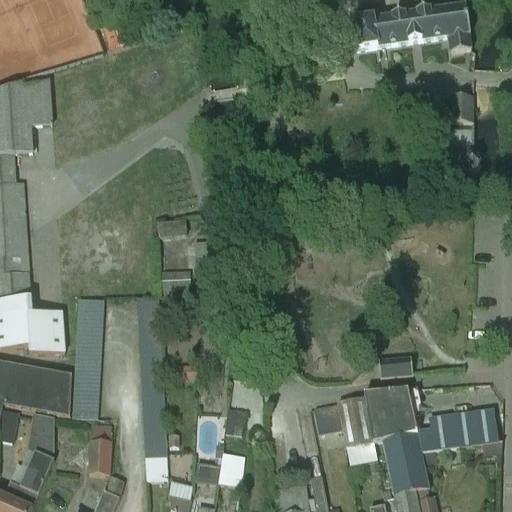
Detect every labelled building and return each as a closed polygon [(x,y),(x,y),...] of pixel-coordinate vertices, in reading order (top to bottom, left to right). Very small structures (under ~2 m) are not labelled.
[(468,45),(461,12),(369,25),(347,27),(352,62),(376,59),(446,49),(447,59),(469,57),(468,45)] [(0,96),(0,353),(35,351),(36,361),(68,359),(66,317),(38,319),(37,303),(32,303),(24,189),(18,190),(17,159),(35,159),(34,132),(56,131),(54,86),(0,96)] [(474,100),(449,100),(449,128),(474,128),(474,100)] [(222,246),(195,248),(197,278),(224,276),(222,246)] [(190,298),(190,276),(161,277),(161,298),(190,298)] [(171,301),(150,302),(157,485),(178,485),(171,301)] [(455,409),(505,405),(504,392),(454,395),(455,409)] [(346,438),(339,415),(326,419),(333,442),(346,438)] [(436,456),(499,446),(494,416),(431,427),(436,456)] [(362,475),(393,473),(392,454),(361,456),(362,475)] [(38,456),(24,491),(58,504),(71,470),(38,456)] [(232,490),(232,472),(206,471),(206,489),(232,490)] [(206,508),(207,490),(183,489),(182,506),(206,508)] [(37,511),(2,493),(0,495),(0,511),(37,511)]
